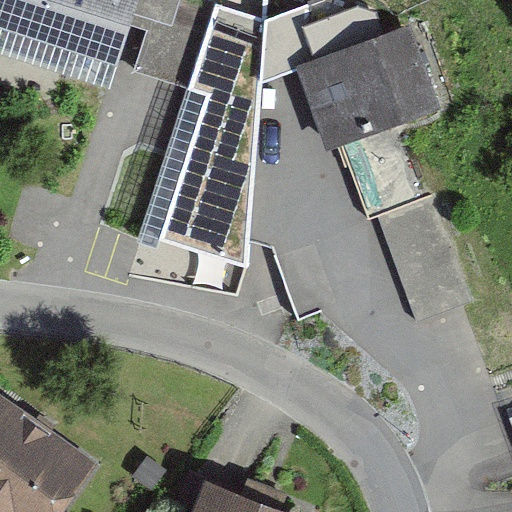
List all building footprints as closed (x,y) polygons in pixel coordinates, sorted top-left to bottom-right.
[(0,0),(0,42),(111,81),(135,26),(148,32),(136,66),(195,88),(221,8),(192,0),(0,0)] [(416,33),(309,73),(344,159),(407,133),(448,118),(416,33)] [(407,133),(344,159),(372,228),(380,222),(436,202),(407,133)] [(436,202),(380,222),(421,331),(476,310),(436,202)] [(84,511),(119,464),(14,388),(0,407),(0,511),(84,511)] [(302,511),(227,478),(210,511),(302,511)]
